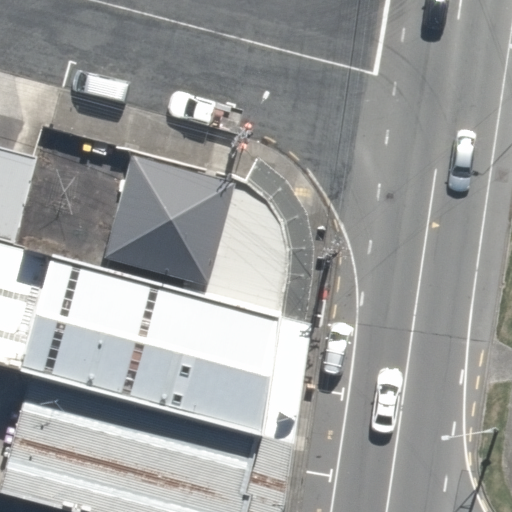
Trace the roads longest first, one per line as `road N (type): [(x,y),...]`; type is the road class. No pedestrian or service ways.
road 1 (secondary): [(385,511),(445,91)]
road 2 (residential): [(445,91),(85,0)]
